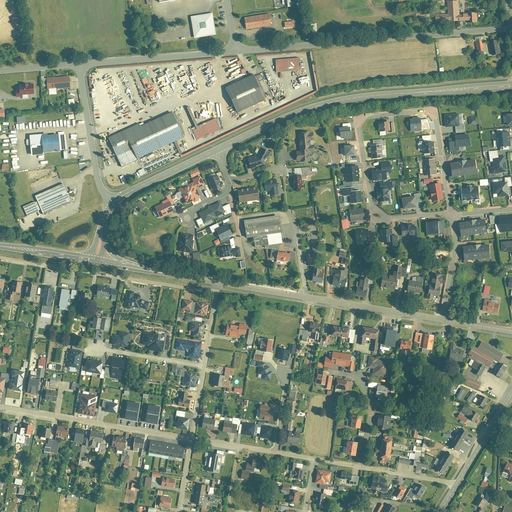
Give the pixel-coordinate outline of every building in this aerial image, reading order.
[(448,1),(449,14),(435,15),(436,22),(468,19),(468,22),(478,22),(477,12),(459,13),(458,1),(448,1)] [(189,17),(192,38),(214,35),(213,29),(212,20),(211,14),(189,17)] [(244,18),(246,30),(271,25),(269,14),(244,18)] [(474,42),(476,53),(484,51),(482,40),(474,42)] [(489,42),(492,55),(501,53),(498,40),(489,42)] [(274,60),(275,73),(300,71),(299,57),(274,60)] [(238,61),(235,63),(240,74),(244,72),(238,61)] [(222,89),(234,113),(263,99),(251,75),(222,89)] [(69,88),(68,77),(56,78),(56,90),(69,88)] [(46,91),(56,90),(56,78),(45,79),(46,91)] [(33,83),(17,85),(17,91),(14,91),(15,97),(21,96),(21,94),(34,93),(33,83)] [(184,108),(194,128),(191,130),(197,141),(219,131),(214,119),(199,126),(189,106),(184,108)] [(123,166),(135,160),(136,160),(182,138),(169,112),(141,126),(139,122),(108,137),(123,166)] [(464,113),(446,114),(447,126),(456,126),(457,133),(466,132),(464,113)] [(478,116),(470,118),(471,124),(480,123),(478,116)] [(422,118),(411,118),(412,131),(423,130),(422,118)] [(390,121),(379,122),(380,131),(391,130),(391,132),(396,132),(395,122),(390,122),(390,121)] [(344,127),(341,127),(342,137),(344,136),(344,138),(353,138),(352,123),(344,123),(344,127)] [(312,130),(298,131),(300,150),(298,150),(298,160),(302,159),(302,161),(311,160),(310,154),(313,154),(313,152),(317,152),(315,133),(312,133),(312,130)] [(494,133),(495,146),(498,145),(499,147),(501,147),(501,150),(511,149),(510,146),(511,145),(511,143),(511,131),(494,133)] [(450,140),(451,151),(466,150),(466,146),(472,145),(471,133),(456,134),(456,139),(450,140)] [(47,134),(29,135),(31,155),(44,153),(43,151),(64,150),(65,158),(67,158),(65,135),(48,136),(47,134)] [(424,138),(420,139),(420,142),(418,143),(419,150),(424,150),(425,156),(436,155),(435,141),(433,141),(432,135),(424,136),(424,138)] [(374,144),(372,145),(372,147),(370,148),(370,152),(372,152),(373,158),(388,157),(386,144),(383,144),(383,139),(374,140),(374,144)] [(355,145),(345,146),(345,156),(356,155),(355,145)] [(272,152),(262,147),(259,154),(249,157),(250,159),(246,160),(247,165),(251,164),(252,168),(266,164),(272,152)] [(499,150),(490,151),(493,173),(509,171),(506,155),(500,156),(499,150)] [(437,158),(423,159),(424,175),(438,174),(437,158)] [(476,159),(450,163),(452,176),(478,172),(476,159)] [(383,168),(373,169),(374,179),(390,178),(390,172),(392,171),(391,162),(382,163),(383,168)] [(358,165),(345,166),(346,182),(360,181),(358,165)] [(288,175),(293,175),(294,188),(303,187),(302,175),(312,174),(312,167),(288,169),(288,175)] [(200,168),(191,172),(193,177),(202,173),(200,168)] [(217,173),(218,175),(209,179),(214,190),(223,186),(221,181),(225,179),(222,171),(217,173)] [(180,189),(187,203),(202,196),(198,188),(206,184),(202,175),(193,179),(195,182),(180,189)] [(506,181),(494,182),(495,193),(499,193),(499,196),(510,195),(510,186),(511,186),(511,176),(506,177),(506,181)] [(278,178),(264,180),(265,191),(272,190),(272,196),(280,194),(278,178)] [(441,182),(429,184),(431,201),(443,199),(441,182)] [(43,214),(71,202),(63,184),(35,196),(37,202),(35,203),(35,202),(23,207),(27,216),(39,211),(38,209),(41,208),(43,214)] [(391,184),(381,185),(381,190),(377,190),(378,201),(389,200),(387,190),(391,190),(391,184)] [(468,188),(461,188),(462,197),(460,197),(460,200),(462,200),(462,201),(476,200),(476,202),(479,202),(479,200),(480,200),(479,187),(472,187),(472,185),(468,186),(468,188)] [(356,186),(343,187),(344,196),(351,195),(352,203),(362,202),(361,190),(356,191),(356,186)] [(261,199),(259,187),(239,190),(241,202),(261,199)] [(163,203),(156,206),(157,209),(153,211),(156,217),(160,215),(161,217),(174,210),(172,204),(175,203),(171,193),(166,195),(168,198),(163,201),(163,203)] [(418,206),(416,195),(402,198),(404,208),(418,206)] [(141,200),(137,204),(143,210),(147,206),(141,200)] [(203,218),(197,220),(201,228),(215,222),(214,220),(217,218),(217,217),(225,213),(226,215),(233,212),(229,205),(224,207),(221,201),(210,206),(211,208),(200,212),(203,218)] [(365,208),(350,210),(352,221),(366,219),(365,208)] [(511,214),(500,216),(501,224),(497,224),(498,232),(511,231),(511,214)] [(280,215),(245,220),(248,237),(255,236),(257,246),(262,246),(281,243),(285,242),(280,215)] [(446,220),(427,221),(428,234),(444,233),(445,239),(450,239),(449,228),(446,228),(446,220)] [(469,223),(460,224),(462,235),(487,231),(485,220),(476,222),(476,220),(468,221),(469,223)] [(219,223),(208,228),(210,234),(218,231),(223,242),(232,238),(230,236),(234,234),(229,224),(221,227),(219,223)] [(416,224),(402,225),(403,235),(416,234),(416,237),(421,237),(420,227),(416,228),(416,224)] [(393,228),(382,229),(383,242),(392,241),(392,244),(400,244),(399,234),(393,235),(393,228)] [(367,230),(354,230),(355,241),(367,241),(367,243),(374,243),(373,232),(368,232),(367,230)] [(192,252),(194,234),(180,232),(177,251),(192,252)] [(511,240),(502,242),(503,252),(511,251),(511,240)] [(296,252),(292,251),(291,253),(280,251),(281,243),(262,246),(274,248),(272,257),(295,261),(296,252)] [(467,259),(492,257),(491,244),(466,246),(467,259)] [(221,260),(242,256),(241,247),(233,248),(233,245),(218,248),(221,260)] [(347,251),(341,250),(340,256),(344,257),(343,263),(350,264),(352,253),(347,252),(347,251)] [(201,251),(194,253),(195,260),(202,258),(201,251)] [(313,253),(307,254),(309,266),(315,265),(313,253)] [(394,276),(384,274),(382,287),(398,289),(399,278),(402,278),(402,276),(407,276),(408,268),(404,268),(404,266),(396,265),(394,276)] [(325,269),(314,267),(313,280),(323,282),(325,269)] [(349,269),(336,268),(334,284),(347,286),(349,269)] [(368,278),(361,277),(360,287),(358,286),(356,295),(367,297),(369,282),(374,283),(376,271),(369,270),(368,278)] [(447,275),(432,272),(428,298),(434,299),(434,295),(441,296),(443,282),(446,282),(447,275)] [(418,280),(410,279),(408,290),(422,292),(425,277),(419,276),(418,280)] [(21,283),(11,282),(9,293),(19,294),(21,283)] [(36,286),(25,284),(22,296),(34,299),(36,286)] [(55,288),(46,286),(43,305),(52,306),(55,288)] [(110,288),(98,286),(97,295),(109,297),(110,288)] [(69,291),(61,290),(58,308),(66,309),(69,291)] [(149,302),(140,299),(140,297),(140,296),(139,295),(137,295),(136,295),(135,297),(132,296),(133,292),(128,291),(126,305),(126,307),(127,308),(129,308),(130,307),(131,306),(138,307),(139,306),(146,309),(149,302)] [(501,301),(486,298),(484,310),(499,313),(501,301)] [(182,301),(180,310),(190,311),(191,302),(182,301)] [(193,314),(206,316),(208,304),(195,302),(193,314)] [(108,331),(110,319),(107,319),(107,318),(96,316),(96,317),(93,317),(91,328),(108,331)] [(191,337),(203,338),(205,324),(190,322),(189,332),(192,332),(191,337)] [(236,326),(225,325),(224,336),(236,337),(237,333),(244,334),(246,326),(237,324),(236,326)] [(317,341),(319,326),(309,324),(308,327),(307,332),(311,333),(310,340),(317,341)] [(344,339),(345,330),(330,327),(328,336),(344,339)] [(377,341),(378,331),(359,328),(358,338),(377,341)] [(256,331),(248,330),(246,344),(254,345),(256,331)] [(301,340),(306,341),(307,332),(299,330),(298,336),(302,336),(301,340)] [(383,331),(380,347),(395,350),(398,333),(383,331)] [(112,344),(126,347),(127,343),(131,343),(132,333),(124,332),(123,337),(114,335),(112,344)] [(161,351),(163,340),(158,339),(158,335),(144,333),(143,344),(148,345),(148,349),(161,351)] [(432,352),(434,337),(423,336),(420,350),(432,352)] [(272,352),(274,339),(264,338),(262,350),(272,352)] [(198,343),(176,339),(175,348),(185,349),(185,352),(190,352),(189,358),(199,359),(200,349),(198,348),(198,343)] [(411,343),(399,342),(398,349),(410,351),(411,343)] [(498,363),(502,355),(481,342),(476,349),(493,360),(498,363)] [(447,360),(462,362),(464,351),(455,350),(456,345),(450,344),(447,360)] [(488,368),(493,360),(472,347),(467,355),(488,368)] [(291,350),(281,348),(279,359),(289,361),(291,350)] [(80,371),(83,352),(68,350),(65,369),(80,371)] [(324,358),(322,367),(331,369),(332,365),(347,368),(347,371),(352,372),(353,362),(349,362),(350,356),(332,353),(330,359),(324,358)] [(377,359),(368,358),(366,368),(373,369),(372,375),(386,378),(388,362),(377,361),(377,359)] [(100,375),(102,363),(86,361),(85,372),(100,375)] [(473,362),(469,367),(474,371),(472,373),(479,377),(485,368),(473,362)] [(497,363),(490,374),(500,379),(507,368),(497,363)] [(148,380),(165,383),(168,367),(151,364),(148,380)] [(111,377),(122,379),(124,366),(113,365),(112,367),(111,377)] [(260,373),(263,374),(262,378),(272,380),(273,371),(270,371),(271,366),(261,365),(260,373)] [(224,376),(212,374),(211,387),(227,390),(229,377),(233,377),(234,369),(225,368),(224,376)] [(25,394),(37,395),(40,379),(43,379),(44,370),(36,369),(35,376),(28,375),(25,394)] [(198,372),(175,369),(174,376),(183,378),(181,386),(195,389),(198,372)] [(21,391),(24,372),(13,370),(10,389),(21,391)] [(328,372),(316,370),(314,384),(322,385),(322,388),(331,390),(332,377),(328,376),(328,372)] [(461,383),(477,390),(480,384),(464,377),(461,383)] [(335,380),(335,389),(345,390),(346,381),(335,380)] [(388,389),(376,387),(374,397),(386,399),(388,389)] [(57,392),(46,390),(44,400),(55,402),(57,392)] [(286,402),(295,403),(296,393),(288,391),(286,402)] [(188,394),(180,392),(179,400),(177,400),(176,407),(188,409),(189,399),(188,399),(188,394)] [(75,413),(93,416),(96,397),(79,394),(75,413)] [(487,400),(479,396),(474,405),(482,409),(487,400)] [(136,420),(139,404),(126,401),(123,418),(136,420)] [(118,404),(106,402),(105,411),(116,413),(118,404)] [(285,411),(293,413),(295,403),(286,402),(285,411)] [(160,407),(148,405),(145,421),(157,423),(160,407)] [(473,423),(479,415),(465,406),(461,412),(468,417),(466,419),(473,423)] [(262,410),(261,418),(274,421),(276,413),(262,410)] [(357,429),(360,417),(350,415),(348,425),(348,427),(357,429)] [(378,416),(376,429),(388,431),(390,418),(378,416)] [(189,419),(178,417),(176,427),(187,430),(189,419)] [(200,427),(213,430),(215,421),(202,419),(200,427)] [(12,433),(14,423),(5,421),(3,432),(12,433)] [(291,431),(293,422),(286,421),(284,430),(291,431)] [(222,432),(231,433),(233,424),(224,422),(222,432)] [(257,424),(244,422),(242,433),(255,435),(257,424)] [(29,437),(31,426),(22,424),(21,429),(17,428),(16,434),(29,437)] [(274,426),(263,424),(261,436),(272,438),(274,426)] [(65,437),(66,427),(56,426),(54,436),(65,437)] [(48,439),(50,430),(41,428),(39,438),(48,439)] [(83,439),(84,431),(75,429),(73,438),(83,439)] [(457,431),(453,439),(461,443),(465,435),(457,431)] [(87,442),(101,444),(103,434),(89,432),(87,442)] [(298,444),(300,435),(287,433),(286,442),(298,444)] [(123,449),(126,438),(112,436),(110,446),(123,449)] [(383,436),(382,446),(391,447),(391,441),(386,440),(387,436),(383,436)] [(57,441),(48,439),(47,447),(55,448),(57,441)] [(132,447),(142,449),(144,441),(133,439),(132,447)] [(456,451),(461,443),(453,439),(448,447),(456,451)] [(186,446),(153,440),(151,452),(184,458),(186,446)] [(346,453),(358,456),(360,443),(349,440),(346,453)] [(389,458),(390,452),(381,451),(380,461),(384,461),(384,458),(389,458)] [(224,454),(210,452),(208,470),(221,472),(224,454)] [(453,458),(443,454),(438,463),(447,467),(453,458)] [(260,470),(262,462),(251,460),(250,465),(250,468),(253,469),(260,470)] [(511,464),(507,462),(502,475),(509,478),(508,480),(511,481),(511,464)] [(447,467),(438,463),(434,470),(443,475),(447,467)] [(252,473),(253,469),(250,468),(250,465),(246,464),(244,471),(252,473)] [(304,470),(293,469),(293,471),(292,478),(302,480),(304,470)] [(331,481),(332,472),(318,470),(316,483),(326,484),(327,481),(331,481)] [(151,478),(145,477),(143,488),(150,489),(151,483),(155,483),(156,478),(160,479),(160,474),(152,473),(151,478)] [(386,478),(375,476),(373,485),(385,487),(386,478)] [(160,486),(174,488),(175,481),(161,478),(160,486)] [(206,486),(196,484),(192,507),(210,511),(211,503),(203,501),(206,486)] [(419,498),(425,488),(425,487),(422,485),(421,486),(418,484),(414,490),(411,488),(406,496),(411,499),(414,495),(419,498)] [(406,489),(400,485),(399,489),(397,488),(393,495),(400,499),(406,489)] [(299,493),(289,492),(287,503),(297,505),(299,493)] [(325,506),(327,496),(314,493),(313,504),(325,506)] [(170,499),(159,497),(157,506),(168,508),(170,499)] [(480,497),(475,504),(485,509),(489,502),(480,497)]
